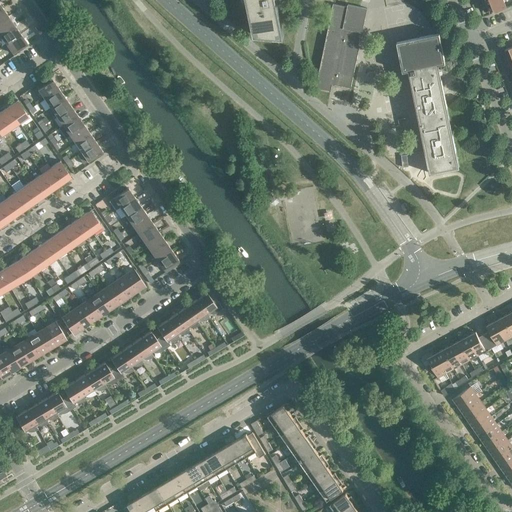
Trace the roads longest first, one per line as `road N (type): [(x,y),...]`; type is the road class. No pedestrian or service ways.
road 1 (residential): [(79,511),(288,389),(309,405),(382,511)]
road 2 (residential): [(0,401),(204,270),(206,260),(129,153)]
road 3 (unknown): [(24,511),(294,349)]
road 4 (residential): [(504,511),(405,366),(413,348),(511,293)]
road 5 (residential): [(0,245),(129,153)]
road 6 (residential): [(129,153),(53,52)]
